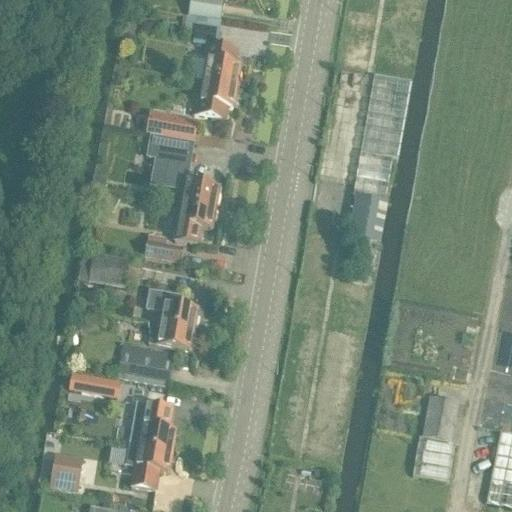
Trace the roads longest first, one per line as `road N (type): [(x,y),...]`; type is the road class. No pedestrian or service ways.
road 1 (tertiary): [(220,511),(308,0)]
road 2 (track): [(0,103),(5,80),(81,0)]
road 3 (unknown): [(457,511),(477,393)]
